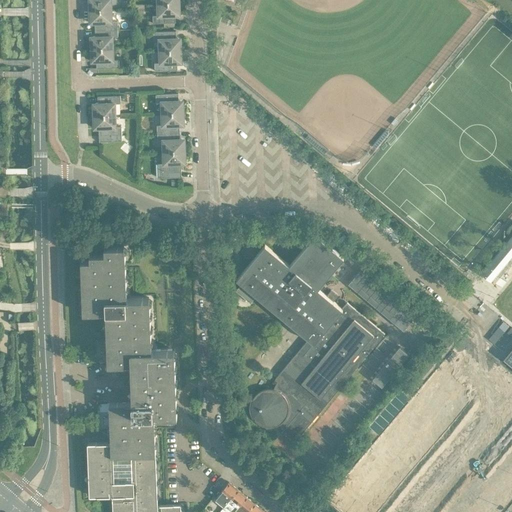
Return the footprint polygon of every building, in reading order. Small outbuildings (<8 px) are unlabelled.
[(89,0),(90,10),(111,10),(110,0),(89,0)] [(179,3),(158,3),(158,15),(152,15),(153,23),(175,22),(175,16),(176,16),(178,14),(178,13),(179,13),(179,3)] [(111,10),(90,10),(90,21),(92,21),(92,22),(94,23),(95,23),(95,29),(118,29),(117,21),(112,21),(111,10)] [(118,29),(95,29),(95,36),(94,36),(93,37),(93,38),(91,38),(91,49),(113,48),(112,36),(118,36),(118,29)] [(176,31),(153,31),(153,39),(159,39),(159,51),(181,50),(180,39),(179,39),(178,39),(177,37),(176,37),(176,31)] [(113,48),(91,49),(92,59),(93,59),(93,60),(95,62),(96,62),(96,68),(119,67),(119,59),(113,60),(113,48)] [(181,50),(159,51),(160,62),(154,63),(154,70),(177,70),(177,63),(178,63),(179,61),(181,60),(181,50)] [(178,93),(155,94),(156,102),(161,101),(162,113),(183,112),(183,102),(181,102),(181,101),(179,99),(178,99),(178,93)] [(93,105),(94,116),(115,115),(115,103),(120,103),(120,95),(97,96),(97,102),(96,102),(95,104),(95,105),(93,105)] [(183,112),(162,113),(162,125),(156,125),(157,132),(179,132),(179,125),(180,125),(182,124),(182,123),(184,123),(183,112)] [(115,115),(94,116),(94,126),(96,126),(96,127),(97,128),(98,128),(99,142),(122,141),(121,126),(116,126),(115,115)] [(179,132),(157,132),(157,140),(163,140),(163,151),(185,150),(184,140),(182,140),(182,139),(181,138),(180,138),(179,132)] [(185,150),(163,151),(163,163),(158,163),(158,178),(181,177),(181,164),(182,164),(183,162),(183,161),(185,161),(185,150)] [(385,333),(347,302),(342,308),(318,288),(344,257),(315,234),(290,265),(265,244),(236,279),(243,284),(238,290),(250,300),(255,294),(308,338),(275,379),(277,381),(273,389),(270,388),(264,389),(260,391),(256,394),(253,399),(253,401),(252,403),(252,404),(251,406),(251,407),(252,409),(252,411),(252,412),(253,414),(253,415),(254,417),(255,418),(254,419),(256,420),(257,421),(258,422),(259,423),(260,424),(262,425),(264,426),(266,426),(267,426),(269,426),(271,426),(273,426),(275,426),(276,425),(277,425),(279,424),(283,430),(281,432),(294,443),(385,333)] [(511,234),(481,272),(491,281),(494,284),(495,282),(500,277),(511,262),(511,234)] [(149,297),(129,298),(126,298),(124,246),(104,247),(104,254),(89,254),(90,260),(81,261),(83,314),(103,313),(103,312),(106,312),(107,338),(109,338),(110,364),(126,364),(126,363),(133,363),(135,402),(130,402),(110,403),(111,442),(108,442),(88,442),(90,495),(113,494),(113,511),(180,511),(180,504),(160,505),(157,505),(154,422),(153,415),(175,414),(172,349),(156,349),(151,350),(149,297)] [(360,269),(348,283),(403,330),(411,321),(415,316),(360,269)] [(500,277),(495,282),(502,287),(506,282),(500,277)] [(446,331),(439,339),(448,347),(455,339),(453,337),(446,331)] [(399,346),(372,378),(382,386),(409,353),(399,346)] [(424,356),(414,368),(424,376),(434,364),(424,356)] [(408,399),(399,391),(369,427),(377,434),(408,399)] [(238,489),(229,482),(215,498),(220,502),(225,497),(229,500),(238,489)] [(233,511),(246,496),(238,489),(229,500),(233,504),(228,509),(231,511),(233,511)] [(246,496),(233,511),(239,511),(241,511),(242,511),(247,511),(255,503),(246,496)] [(262,511),(263,510),(255,503),(247,511),(262,511)]
